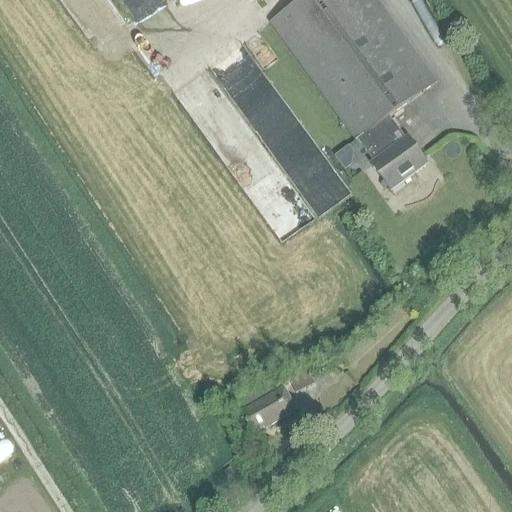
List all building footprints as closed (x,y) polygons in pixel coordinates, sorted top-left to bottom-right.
[(389,192),(426,165),(406,138),(404,139),(388,117),(435,83),(374,0),(300,0),(269,23),(355,142),(357,141),(373,163),(369,165),(389,192)] [(278,241),(316,218),(281,161),(243,184),(278,241)] [(314,385),(305,366),(286,375),(295,395),(314,385)] [(296,412),(283,389),(240,414),(252,435),(251,435),(252,436),(267,427),(268,428),(296,412)] [(222,473),(226,479),(233,474),(229,468),(222,473)]
